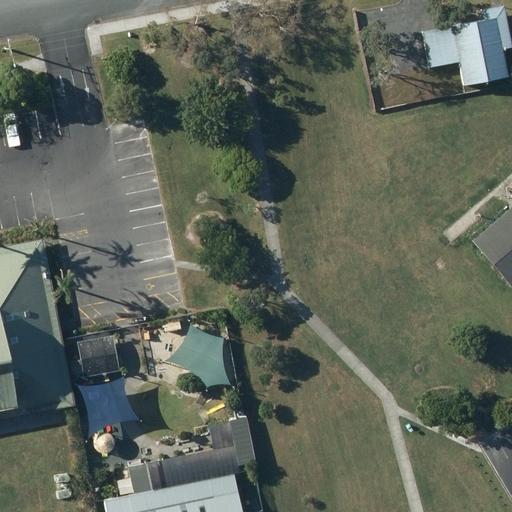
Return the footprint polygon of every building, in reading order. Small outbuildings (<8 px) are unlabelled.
[(506,75),(500,47),(510,46),(502,5),(480,9),(482,19),(422,31),(429,66),(458,60),(463,83),(506,75)] [(511,203),(470,238),(510,285),(511,283),(511,203)] [(0,408),(11,407),(13,415),(72,404),(41,239),(0,246),(0,408)] [(177,318),(160,322),(162,331),(179,328),(177,318)] [(114,330),(78,336),(85,371),(120,365),(114,330)] [(103,501),(105,511),(244,511),(237,473),(259,469),(249,417),(210,425),(215,451),(130,467),(135,494),(103,501)]
